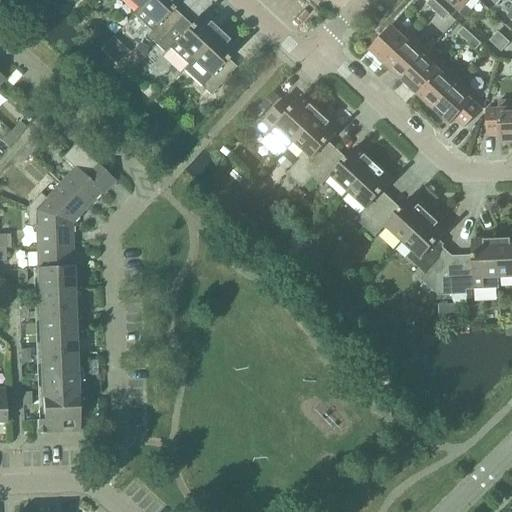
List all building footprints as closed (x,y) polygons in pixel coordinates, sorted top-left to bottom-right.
[(106,0),(110,3),(113,0),(128,0),(138,8),(145,0),(106,0)] [(132,15),(151,31),(146,37),(155,45),(175,23),(166,15),(180,0),(145,0),(138,8),(132,15)] [(435,12),(440,6),(433,0),(429,0),(426,4),(435,12)] [(472,11),(465,4),(469,0),(446,0),(466,18),(472,11)] [(440,6),(435,12),(444,20),(449,14),(440,6)] [(187,65),(192,59),(219,31),(201,14),(184,32),(175,23),(155,45),(164,54),(169,48),(187,65)] [(386,65),(413,36),(396,21),(369,50),(386,65)] [(100,23),(85,40),(98,51),(99,50),(110,38),(113,35),(100,23)] [(466,41),(472,35),(463,27),(458,33),(466,41)] [(210,95),(229,74),(221,66),(237,48),(219,31),(192,59),(211,76),(201,87),(210,95)] [(490,40),(502,51),(510,42),(498,31),(490,40)] [(472,35),(466,41),(476,50),(481,44),(472,35)] [(413,36),(386,65),(401,80),(424,56),(425,56),(429,51),(413,36)] [(110,38),(99,50),(114,65),(126,53),(110,38)] [(417,94),(440,70),(425,56),(424,56),(401,80),(417,94)] [(444,65),(440,70),(417,94),(433,109),(460,80),(444,65)] [(482,109),(473,101),(478,96),(460,80),(433,109),(450,124),(455,119),(464,128),(482,109)] [(257,128),(266,137),(284,153),(294,142),(320,113),(302,97),(286,114),(277,106),(257,128)] [(511,141),(511,101),(498,102),(498,110),(486,110),(487,136),(499,135),(499,142),(511,141)] [(320,113),(294,142),(306,153),(287,174),(303,188),(311,179),(331,157),(322,149),(339,131),(320,113)] [(11,132),(17,138),(26,128),(20,123),(11,132)] [(17,138),(11,132),(2,142),(8,147),(17,138)] [(31,140),(22,149),(29,156),(38,146),(31,140)] [(76,144),(67,153),(62,159),(73,169),(59,184),(85,208),(99,193),(102,195),(115,181),(76,144)] [(331,157),(311,179),(321,187),(331,176),(349,193),(375,165),(357,147),(340,165),(331,157)] [(29,156),(22,149),(14,159),(20,165),(29,156)] [(366,229),(386,207),(377,199),(393,181),(375,165),(349,193),(367,209),(357,220),(366,229)] [(236,168),(230,175),(239,183),(246,176),(236,168)] [(26,208),(72,223),(85,208),(59,184),(45,199),(39,193),(26,208)] [(403,242),(429,214),(411,198),(394,215),(386,207),(366,229),(375,237),(385,226),(403,242)] [(72,223),(26,208),(27,227),(36,226),(36,239),(72,238),(72,223)] [(407,258),(425,274),(420,280),(438,296),(449,265),(431,249),(447,232),(429,214),(403,242),(413,252),(407,258)] [(72,238),(36,239),(37,257),(73,256),(72,238)] [(511,238),(497,240),(498,278),(511,277),(511,238)] [(449,265),(438,296),(461,295),(461,280),(498,278),(497,240),(471,240),(472,265),(449,265)] [(73,256),(37,257),(43,420),(38,421),(38,434),(79,432),(73,256)] [(456,305),(439,305),(440,324),(457,324),(456,305)]
